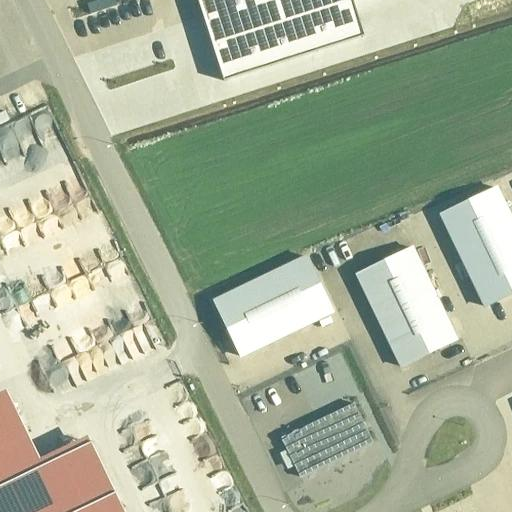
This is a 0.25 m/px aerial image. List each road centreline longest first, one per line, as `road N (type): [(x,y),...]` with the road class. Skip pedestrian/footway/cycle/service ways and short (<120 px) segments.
road 1 (residential): [(26,0),(163,258),(280,511)]
road 2 (residential): [(401,499),(479,455),(488,429),(474,402),(450,398),(429,405),(420,427)]
